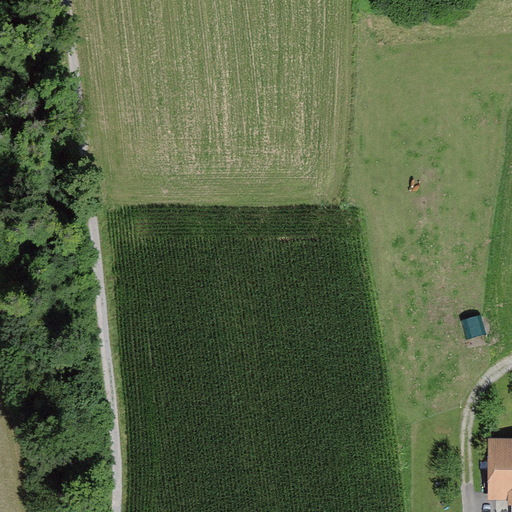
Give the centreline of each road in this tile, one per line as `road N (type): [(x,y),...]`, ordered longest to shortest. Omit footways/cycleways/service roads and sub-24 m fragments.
road 1 (track): [(74,0),(126,474),(118,511)]
road 2 (track): [(471,493),(469,412),(482,382),(511,361)]
